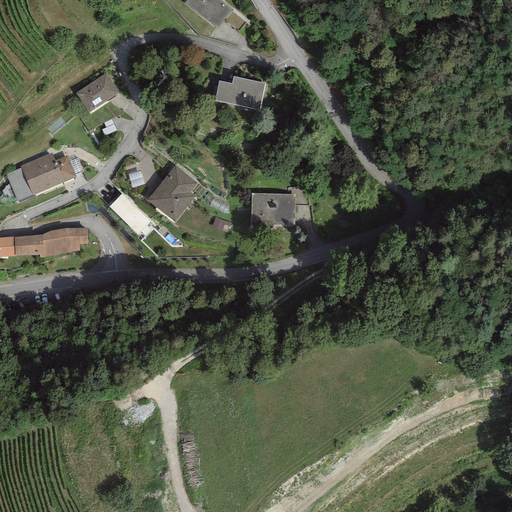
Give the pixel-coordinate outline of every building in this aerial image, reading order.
[(231,11),(232,9),(220,0),(186,0),(184,3),(216,29),(224,19),(231,11)] [(245,23),(231,11),(224,19),(238,31),(245,23)] [(119,93),(106,73),(76,92),(89,113),(119,93)] [(231,84),(219,81),(214,101),(260,111),(265,83),(233,76),(231,84)] [(104,136),(116,130),(111,119),(103,123),(105,127),(101,130),(104,136)] [(32,195),(32,196),(76,177),(75,175),(69,162),(67,156),(55,160),(51,153),(20,166),(21,167),(32,195)] [(77,159),(69,162),(75,175),(83,172),(77,159)] [(175,166),(147,200),(174,222),(195,196),(190,192),(197,184),(175,166)] [(5,174),(17,201),(32,195),(21,167),(5,174)] [(128,175),(132,188),(143,184),(139,171),(128,175)] [(121,194),(109,207),(137,234),(149,222),(121,194)] [(294,195),(252,194),(251,226),(294,227),(294,195)] [(79,250),(79,244),(88,244),(87,228),(68,229),(50,231),(42,235),(42,255),(39,255),(40,257),(71,252),(70,251),(79,250)] [(42,235),(14,237),(15,255),(39,255),(42,255),(42,235)] [(15,255),(14,237),(0,237),(0,256),(15,256),(15,255)]
